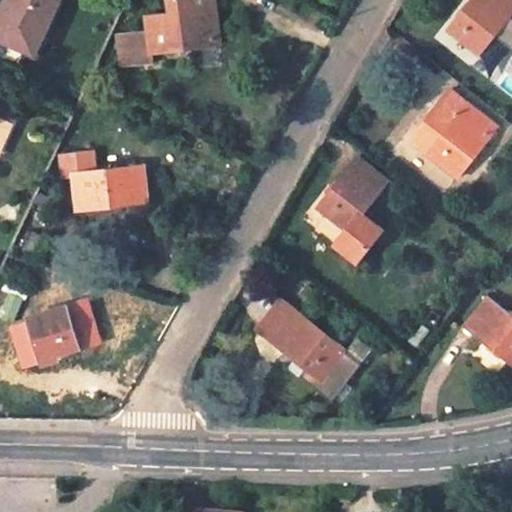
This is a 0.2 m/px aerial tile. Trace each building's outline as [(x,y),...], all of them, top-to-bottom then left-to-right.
[(57,0),(7,0),(0,16),(0,32),(26,44),(33,28),(43,32),(57,0)] [(173,0),(175,12),(170,12),(147,14),(149,28),(118,30),(122,65),(154,61),(153,48),(219,41),(213,0),(173,0)] [(511,8),(501,0),(467,0),(439,36),(470,60),(511,8)] [(35,48),(43,32),(33,28),(26,44),(35,48)] [(497,125),(450,87),(408,140),(455,178),(497,125)] [(0,145),(12,121),(0,115),(0,145)] [(74,175),(78,208),(146,200),(143,164),(86,171),(84,149),(59,152),(62,177),(74,175)] [(380,183),(349,159),(308,211),(335,232),(322,249),(351,270),(376,236),(352,219),(380,183)] [(511,312),(508,317),(483,297),(459,328),(511,371),(511,370),(511,312)] [(18,348),(33,347),(34,356),(53,355),(52,349),(78,346),(72,304),(29,309),(30,315),(15,317),(18,348)] [(286,309),(262,341),(316,383),(327,392),(351,361),(286,309)]
